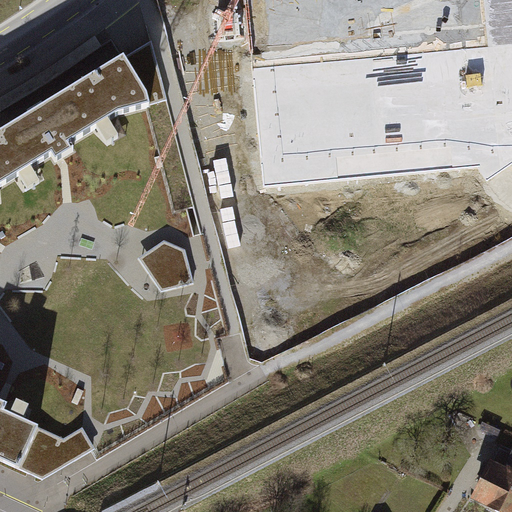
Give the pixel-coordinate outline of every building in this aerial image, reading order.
[(511,0),(249,0),(265,181),(511,159),(511,0)] [(149,111),(174,212),(187,209),(190,208),(194,207),(152,43),(137,52),(123,60),(145,95),(149,111)] [(0,460),(41,480),(92,451),(95,449),(82,427),(60,442),(22,424),(27,412),(15,407),(10,418),(3,415),(7,407),(0,403),(0,205),(3,204),(0,200),(0,192),(20,180),(26,189),(37,182),(30,170),(51,157),(55,163),(61,160),(74,152),(70,145),(97,128),(107,144),(118,137),(108,121),(149,111),(145,95),(123,60),(119,54),(40,104),(0,128),(0,460)] [(164,240),(140,258),(161,292),(193,284),(185,250),(164,240)] [(511,511),(511,479),(489,470),(474,507),(485,511),(511,511)]
